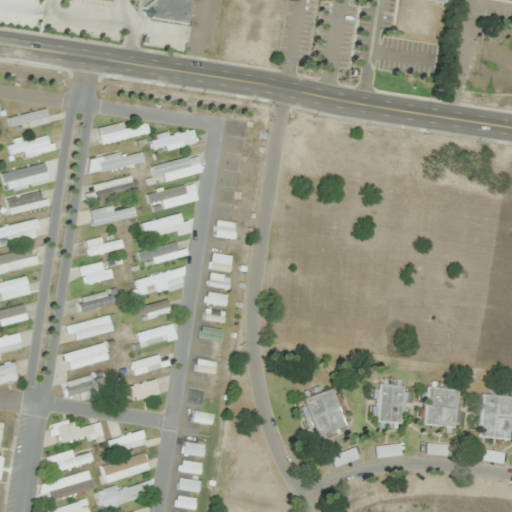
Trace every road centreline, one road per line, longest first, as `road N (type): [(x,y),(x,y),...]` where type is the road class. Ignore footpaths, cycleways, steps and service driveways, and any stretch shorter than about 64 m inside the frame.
road 1 (tertiary): [(511,124),(0,46)]
road 2 (residential): [(92,61),(26,511)]
road 3 (residential): [(176,424),(224,125),(84,104)]
road 4 (residential): [(0,397),(176,424)]
